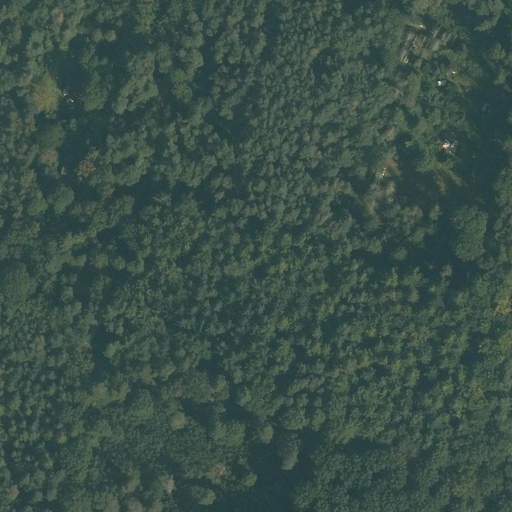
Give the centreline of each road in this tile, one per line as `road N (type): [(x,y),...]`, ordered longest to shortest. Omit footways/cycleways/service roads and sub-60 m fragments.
road 1 (track): [(486,511),(444,481),(88,361)]
road 2 (track): [(182,0),(88,361)]
road 3 (track): [(485,295),(138,190)]
road 4 (track): [(332,0),(511,56)]
road 5 (track): [(81,511),(88,361)]
